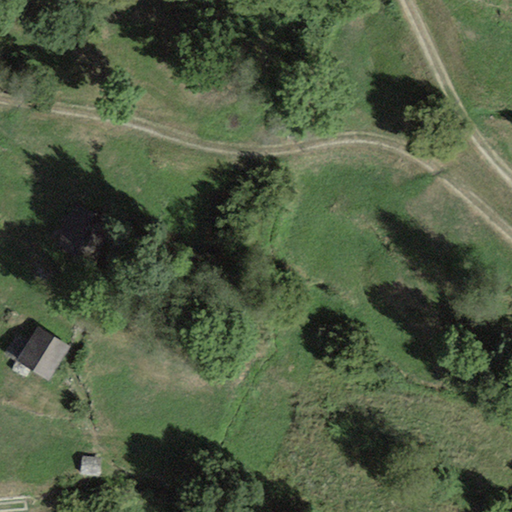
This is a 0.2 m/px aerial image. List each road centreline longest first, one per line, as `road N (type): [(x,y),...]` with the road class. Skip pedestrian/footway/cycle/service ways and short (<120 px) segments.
road 1 (track): [(302,148),(272,153),(199,144),(108,116),(0,101)]
road 2 (track): [(511,240),(422,160),(387,141),(352,137),(302,148)]
road 3 (track): [(407,0),(459,112)]
